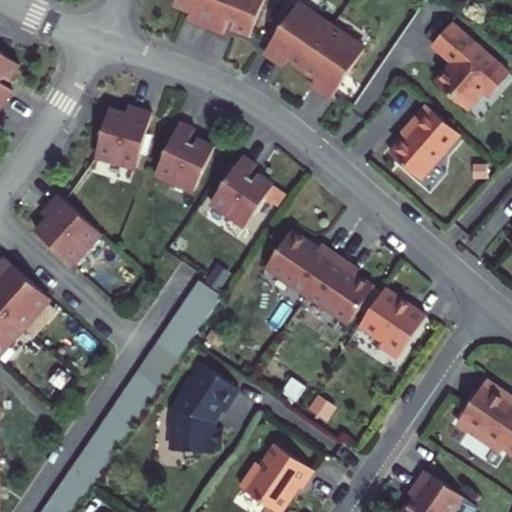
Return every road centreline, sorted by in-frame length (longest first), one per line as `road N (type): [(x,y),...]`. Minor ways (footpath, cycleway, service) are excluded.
road 1 (residential): [(97,40),(254,102),(487,298)]
road 2 (residential): [(340,511),(487,298)]
road 3 (residential): [(0,190),(97,40)]
